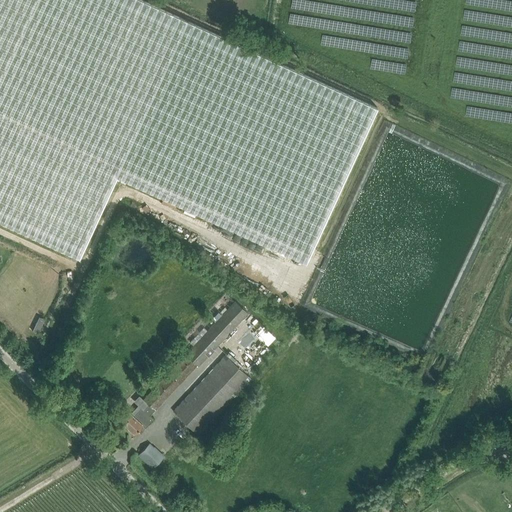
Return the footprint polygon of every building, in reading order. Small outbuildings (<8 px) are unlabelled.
[(378,107),(144,0),(0,0),(0,221),(79,258),(117,176),(306,263),(378,107)] [(19,274),(24,261),(19,259),(15,272),(19,274)] [(131,413),(129,415),(122,422),(134,433),(142,424),(145,427),(154,419),(150,415),(155,409),(155,410),(198,365),(199,366),(248,312),(235,301),(144,399),(149,404),(144,410),(141,408),(134,416),(131,413)] [(173,410),(197,433),(251,378),(226,354),(173,410)] [(150,442),(146,447),(139,454),(154,468),(165,456),(150,442)]
